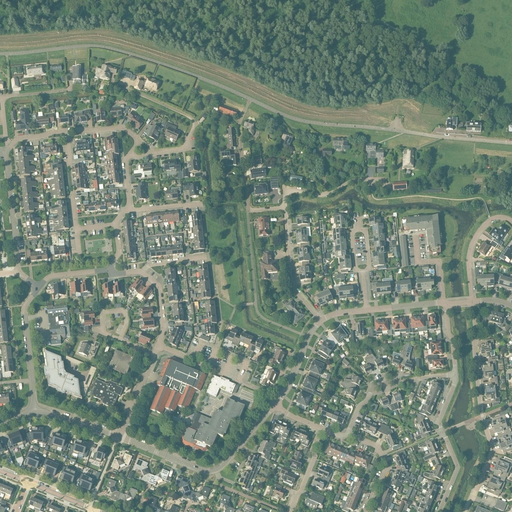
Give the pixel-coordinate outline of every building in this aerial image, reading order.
[(44,75),(43,66),(26,68),(27,76),(32,75),(32,76),(44,75)] [(81,67),(77,66),(73,66),(73,78),(73,80),(75,80),(75,83),(81,83),(81,72),(81,67)] [(103,66),(102,70),(97,68),(96,74),(101,75),(100,77),(108,79),(110,74),(111,74),(111,73),(116,74),(117,69),(103,66)] [(144,82),(143,82),(138,80),(134,89),(140,91),(143,85),(145,86),(156,91),(159,83),(148,79),(147,82),(146,81),(144,82)] [(106,121),(105,116),(105,111),(96,111),(96,105),(92,106),(93,114),(96,114),(97,122),(102,122),(101,122),(106,121)] [(125,114),(124,109),(124,105),(120,106),(121,108),(111,109),(111,118),(122,116),(121,114),(125,114)] [(221,106),(219,112),(217,116),(226,119),(228,115),(231,116),(236,118),(238,112),(221,106)] [(22,122),(21,123),(16,123),(16,131),(30,129),(28,110),(20,111),(22,122)] [(91,118),(90,113),(90,111),(86,111),(86,114),(75,115),(76,123),(87,122),(87,118),(91,118)] [(133,112),(131,114),(128,117),(131,120),(129,123),(138,130),(144,123),(135,116),(136,115),(133,112)] [(72,119),(71,114),(71,113),(67,114),(67,116),(59,117),(60,124),(69,123),(69,120),(72,119)] [(33,123),(37,123),(37,126),(49,125),(49,123),(54,122),(53,115),(48,116),(48,117),(37,119),(36,115),(32,115),(33,123)] [(447,121),(447,125),(446,130),(453,130),(453,127),(456,127),(457,122),(457,119),(447,119),(447,121)] [(243,128),(249,130),(247,134),(252,136),(255,130),(253,129),(254,124),(246,121),(243,128)] [(472,121),(472,124),(467,123),(466,132),(481,132),(481,125),(478,125),(478,122),(472,121)] [(169,129),(166,136),(176,140),(179,133),(172,130),(173,126),(167,124),(165,127),(169,129)] [(149,126),(147,129),(143,133),(148,137),(148,138),(156,141),(161,129),(158,128),(158,129),(155,128),(149,126)] [(234,129),(228,130),(229,138),(228,138),(228,145),(227,146),(227,150),(233,150),(233,148),(235,148),(234,129)] [(291,143),(292,141),(294,137),(284,133),(282,139),(286,141),(286,143),(284,142),(282,148),(291,152),(294,146),(288,144),(289,142),(291,143)] [(104,139),(105,144),(105,147),(118,145),(117,140),(116,140),(116,137),(104,139)] [(350,147),(347,147),(347,140),(334,139),(333,146),(344,147),(344,150),(350,151),(350,147)] [(89,141),(82,141),(84,151),(90,151),(90,154),(93,153),(92,145),(89,146),(89,141)] [(59,144),(50,145),(51,155),(60,154),(59,144)] [(51,155),(50,145),(43,146),(44,151),(41,151),(42,159),(45,159),(46,159),(47,158),(47,156),(47,155),(51,155)] [(366,145),(366,151),(370,152),(370,155),(372,156),(376,156),(376,158),(383,158),(383,152),(375,151),(376,145),(366,145)] [(414,152),(404,151),(403,168),(413,168),(414,152)] [(226,160),(228,161),(228,167),(236,166),(235,157),(231,157),(230,153),(221,154),(221,158),(224,158),(225,159),(226,160)] [(188,163),(189,168),(189,172),(198,171),(197,163),(199,162),(198,157),(191,157),(191,163),(188,163)] [(75,166),(75,171),(85,170),(85,167),(89,167),(88,161),(84,162),(80,162),(81,165),(75,166)] [(164,162),(164,167),(165,171),(176,170),(177,172),(181,171),(181,169),(180,164),(176,164),(176,161),(164,162)] [(48,170),(48,173),(62,171),(62,166),(59,166),(58,163),(54,164),(52,164),(50,164),(50,167),(52,167),(53,170),(48,170)] [(152,172),(151,169),(151,164),(140,165),(140,166),(139,166),(139,171),(134,172),(135,179),(144,178),(144,173),(152,172)] [(264,169),(250,171),(251,179),(265,177),(264,169)] [(183,184),(183,185),(183,190),(189,190),(190,197),(199,197),(198,185),(190,185),(190,183),(183,184)] [(146,184),(143,184),(138,185),(139,189),(136,189),(137,201),(146,200),(145,195),(145,188),(147,188),(146,184)] [(258,187),(254,188),(255,197),(268,195),(267,186),(266,186),(266,185),(258,186),(258,187)] [(166,192),(166,195),(166,200),(178,199),(177,195),(181,194),(180,188),(171,189),(171,191),(166,192)] [(110,200),(111,209),(117,208),(116,204),(119,204),(118,195),(115,196),(113,200),(110,200)] [(192,217),(192,223),(201,222),(201,216),(199,216),(198,213),(191,214),(192,217)] [(334,218),(333,218),(334,224),(346,223),(345,217),(344,217),(344,214),(334,215),(334,218)] [(372,220),(369,220),(370,227),(373,227),(382,226),(381,219),(377,220),(376,217),(371,217),(372,220)] [(401,221),(402,233),(425,230),(425,229),(426,229),(428,230),(428,231),(427,232),(429,255),(441,253),(440,246),(441,246),(441,241),(439,241),(439,235),(440,235),(439,227),(438,227),(438,222),(433,223),(432,218),(429,218),(429,219),(427,219),(427,217),(419,218),(419,220),(414,220),(414,219),(404,219),(404,221),(401,221)] [(301,219),(297,219),(297,226),(301,226),(301,229),(306,228),(310,228),(309,218),(303,219),(302,218),(301,218),(301,219)] [(268,231),(269,231),(269,219),(259,220),(259,236),(268,236),(268,231)] [(494,242),(498,245),(501,247),(503,244),(500,241),(508,230),(502,226),(497,232),(493,230),(490,235),(496,240),(494,242)] [(306,228),(301,229),(299,229),(299,232),(296,232),(297,238),(309,237),(307,237),(306,228)] [(309,237),(297,238),(297,244),(300,244),(301,247),(309,246),(309,237)] [(498,245),(494,242),(492,241),(489,245),(485,242),(478,252),(485,256),(491,247),(495,249),(498,245)] [(204,250),(204,244),(195,245),(195,251),(195,254),(204,253),(203,250),(204,250)] [(309,246),(301,247),(301,250),(298,250),(298,257),(310,256),(310,249),(308,249),(308,247),(309,246)] [(511,259),(511,247),(511,246),(505,254),(503,253),(499,258),(504,261),(506,258),(510,261),(511,259)] [(150,258),(156,257),(155,249),(150,249),(146,249),(147,256),(150,256),(150,258)] [(31,262),(37,261),(36,253),(30,253),(30,251),(27,252),(27,259),(31,259),(31,262)] [(264,263),(261,263),(262,280),(268,280),(267,273),(277,272),(276,262),(271,262),(271,259),(271,252),(263,253),(264,263)] [(310,256),(298,257),(299,263),(302,263),(302,266),(309,265),(308,256),(310,256)] [(384,266),(383,260),(373,261),(374,267),(377,267),(377,270),(386,269),(386,266),(384,266)] [(340,264),(341,274),(348,273),(348,270),(351,270),(350,263),(340,264)] [(311,265),(309,265),(302,266),(303,269),(299,269),(300,275),(312,274),(311,265)] [(499,287),(505,289),(508,277),(508,279),(500,277),(501,274),(498,273),(497,276),(497,283),(500,284),(499,287)] [(312,274),(300,275),(301,281),(304,281),(304,284),(311,283),(310,274),(312,274)] [(493,283),(497,283),(497,276),(498,274),(496,274),(495,275),(495,276),(486,276),(487,287),(493,286),(493,283)] [(486,276),(480,277),(480,280),(478,280),(478,284),(480,284),(480,287),(487,287),(486,276)] [(424,290),(423,278),(416,279),(416,281),(413,281),(414,288),(417,288),(417,291),(424,290)] [(430,283),(430,280),(423,280),(423,278),(424,290),(431,290),(431,287),(433,286),(432,283),(430,283)] [(132,285),(129,289),(128,289),(132,292),(133,290),(138,294),(143,288),(141,286),(143,284),(138,280),(133,286),(132,285)] [(393,281),(392,282),(393,290),(397,290),(397,293),(404,293),(403,280),(402,280),(403,282),(393,283),(393,281)] [(414,288),(413,281),(410,282),(409,280),(403,280),(404,293),(411,292),(410,288),(414,288)] [(83,285),(80,286),(81,293),(87,293),(87,296),(92,295),(91,289),(90,290),(89,282),(83,283),(83,285)] [(393,290),(392,282),(382,283),(384,295),(390,294),(390,290),(393,290)] [(384,295),(382,283),(372,284),(373,292),(376,292),(377,295),(384,295)] [(81,293),(80,286),(77,286),(77,284),(70,284),(71,292),(70,292),(71,297),(75,297),(75,294),(81,293)] [(116,287),(113,287),(114,295),(119,294),(120,297),(124,296),(124,291),(123,291),(122,284),(115,284),(116,287)] [(64,295),(64,293),(64,288),(60,288),(60,285),(54,286),(54,293),(53,294),(54,300),(58,299),(58,296),(64,295)] [(114,295),(113,287),(110,288),(109,285),(103,286),(104,293),(103,293),(103,299),(108,299),(107,295),(114,295)] [(345,286),(346,298),(353,298),(353,294),(356,294),(356,293),(356,285),(345,286)] [(333,290),(335,296),(339,296),(340,299),(346,298),(345,286),(338,287),(339,289),(333,290)] [(143,288),(138,294),(143,298),(142,300),(145,303),(149,298),(148,298),(152,292),(147,288),(146,290),(143,288)] [(321,292),(326,303),(332,301),(331,298),(335,296),(333,290),(329,292),(328,290),(321,292)] [(326,303),(321,292),(322,294),(313,298),(315,304),(318,303),(320,306),(326,303)] [(304,316),(295,305),(294,305),(291,302),(286,307),(293,315),(290,318),(295,324),(304,316)] [(67,307),(47,309),(49,324),(50,324),(51,329),(50,329),(51,340),(51,346),(61,345),(61,339),(63,341),(65,338),(70,337),(69,327),(69,323),(70,321),(69,312),(67,311),(67,307)] [(145,308),(140,308),(138,308),(139,312),(142,312),(142,318),(151,317),(150,315),(153,314),(152,308),(145,309),(145,308)] [(84,321),(84,323),(85,326),(93,325),(92,319),(94,319),(94,312),(86,313),(86,312),(80,312),(81,321),(84,321)] [(494,323),(497,314),(491,312),(491,313),(487,314),(487,316),(479,317),(480,325),(486,324),(486,320),(489,320),(488,321),(494,323)] [(497,314),(494,323),(501,325),(501,324),(502,324),(506,320),(503,317),(503,316),(497,314)] [(429,324),(426,324),(427,332),(427,330),(432,330),(432,327),(436,327),(435,317),(434,317),(433,315),(429,316),(430,317),(428,317),(429,324)] [(151,317),(142,318),(143,324),(140,325),(141,330),(147,329),(147,328),(154,327),(153,320),(151,321),(151,317)] [(175,326),(182,327),(182,323),(182,322),(184,322),(183,317),(174,318),(175,323),(176,323),(175,326)] [(418,328),(417,318),(416,317),(412,317),(412,319),(411,319),(411,326),(408,326),(409,334),(412,333),(412,332),(415,332),(414,329),(418,328)] [(421,317),(416,317),(417,318),(418,328),(418,333),(427,332),(426,324),(423,324),(423,318),(421,318),(421,317)] [(403,318),(398,319),(399,320),(400,333),(406,333),(406,334),(409,334),(408,326),(405,326),(405,320),(403,320),(403,318)] [(400,333),(399,320),(398,319),(394,319),(394,321),(393,321),(393,328),(390,328),(391,336),(395,335),(394,331),(399,330),(400,333)] [(385,320),(381,321),(381,322),(382,332),(387,332),(388,336),(391,336),(390,328),(387,328),(387,321),(385,322),(385,320)] [(382,332),(381,322),(381,321),(376,321),(376,323),(375,323),(375,329),(372,330),(373,331),(370,331),(370,334),(373,334),(373,337),(377,337),(376,333),(382,332)] [(191,332),(192,329),(185,327),(186,324),(183,324),(181,330),(191,332)] [(364,336),(364,332),(363,324),(355,325),(357,337),(364,336)] [(503,336),(507,331),(511,327),(508,325),(503,330),(501,334),(503,336)] [(172,334),(180,337),(183,332),(181,331),(181,330),(182,327),(175,326),(175,329),(174,329),(172,334)] [(340,328),(338,329),(337,329),(335,331),(342,340),(344,339),(345,340),(347,338),(347,337),(346,337),(349,335),(344,328),(341,330),(340,328)] [(230,335),(227,334),(225,340),(232,343),(231,345),(234,346),(238,338),(236,337),(238,332),(232,330),(230,335)] [(149,343),(152,337),(145,334),(145,333),(140,331),(138,335),(141,336),(138,342),(146,345),(147,342),(149,343)] [(333,332),(333,333),(331,335),(333,337),(329,339),(335,345),(338,343),(338,344),(340,344),(341,343),(341,342),(341,341),(342,340),(335,331),(333,332)] [(170,339),(178,342),(180,337),(172,334),(170,339)] [(238,338),(234,346),(238,347),(240,343),(244,344),(247,336),(242,334),(240,339),(238,338)] [(247,336),(244,344),(249,347),(247,351),(249,352),(253,344),(251,343),(253,338),(247,336)] [(178,342),(170,339),(168,344),(176,347),(178,342)] [(335,345),(329,339),(327,343),(325,342),(323,344),(322,344),(321,346),(331,352),(332,351),(333,351),(335,350),(334,348),(335,345)] [(253,344),(249,352),(250,353),(248,357),(251,359),(254,352),(257,354),(259,353),(260,351),(263,343),(258,340),(256,345),(253,344)] [(480,346),(481,352),(491,351),(491,345),(494,345),(493,340),(491,340),(486,341),(486,344),(485,344),(485,345),(480,346)] [(433,341),(428,341),(426,342),(426,345),(430,344),(431,350),(442,349),(442,344),(440,345),(440,343),(434,344),(433,341)] [(84,344),(81,343),(79,347),(81,348),(79,353),(87,357),(88,354),(94,356),(100,344),(95,342),(94,345),(85,342),(84,344)] [(1,355),(3,355),(11,354),(10,348),(5,348),(5,346),(0,346),(0,350),(1,350),(1,355)] [(330,354),(331,352),(321,346),(320,348),(320,349),(319,351),(321,352),(319,355),(323,358),(326,360),(328,357),(329,357),(330,357),(331,355),(330,354)] [(275,347),(274,349),(276,350),(274,356),(284,359),(286,354),(279,352),(281,349),(275,347)] [(407,353),(402,366),(405,367),(406,367),(405,369),(410,371),(410,372),(412,373),(413,367),(412,367),(414,363),(409,361),(410,354),(412,348),(409,347),(407,353)] [(442,355),(441,354),(443,353),(442,349),(431,350),(432,356),(427,356),(427,359),(435,359),(435,356),(442,355)] [(108,368),(127,376),(134,358),(115,350),(108,368)] [(383,362),(382,357),(380,358),(380,359),(376,360),(372,355),(370,350),(367,352),(369,356),(374,369),(377,367),(378,367),(379,369),(384,367),(382,362),(383,362)] [(491,351),(481,352),(481,358),(486,358),(486,359),(488,359),(488,362),(495,361),(498,361),(497,357),(495,357),(495,356),(492,357),(491,351)] [(46,355),(44,355),(45,359),(44,359),(45,359),(46,369),(45,369),(45,370),(47,369),(48,376),(46,376),(46,377),(47,376),(48,386),(58,390),(57,391),(58,392),(58,391),(59,389),(65,392),(64,394),(63,394),(64,394),(65,393),(70,395),(71,395),(74,394),(72,381),(73,380),(74,381),(74,380),(73,380),(73,379),(74,379),(74,378),(65,375),(66,374),(65,372),(64,373),(63,369),(63,364),(62,364),(61,364),(60,357),(46,352),(47,353),(46,355)] [(396,355),(393,354),(393,360),(392,364),(397,366),(398,364),(399,364),(402,366),(407,353),(403,352),(399,357),(395,356),(396,355)] [(64,359),(83,367),(85,364),(65,356),(64,359)] [(281,365),(284,359),(274,356),(272,361),(269,359),(268,363),(274,365),(275,362),(281,365)] [(371,370),(374,369),(369,356),(366,358),(367,365),(363,366),(362,365),(360,367),(363,371),(364,370),(366,375),(371,372),(370,371),(371,370)] [(160,375),(195,390),(200,391),(206,376),(198,372),(198,373),(185,367),(186,364),(172,358),(170,361),(167,360),(160,375)] [(312,364),(311,366),(322,371),(322,369),(323,369),(324,369),(325,367),(324,366),(325,363),(317,359),(316,363),(314,362),(313,364),(312,364)] [(442,362),(442,361),(436,362),(435,359),(427,359),(428,363),(429,363),(430,365),(432,365),(433,368),(436,368),(436,369),(440,369),(440,367),(443,367),(443,366),(444,366),(444,362),(442,362)] [(482,367),(483,373),(493,372),(493,366),(496,366),(495,361),(488,362),(488,365),(487,365),(487,366),(482,367)] [(268,370),(266,375),(275,379),(277,374),(271,371),(272,369),(267,366),(265,369),(268,370)] [(321,372),(322,371),(311,366),(310,369),(310,370),(309,372),(312,373),(310,375),(318,379),(320,376),(321,375),(322,374),(321,373),(321,372)] [(13,367),(4,368),(2,368),(3,378),(11,377),(11,373),(13,373),(13,367)] [(85,382),(80,383),(82,398),(84,399),(96,369),(91,367),(91,368),(85,382)] [(493,372),(483,373),(483,379),(488,378),(489,380),(490,380),(490,383),(498,382),(497,377),(494,378),(493,372)] [(343,383),(355,388),(357,385),(357,384),(359,385),(361,380),(357,378),(357,377),(353,374),(352,376),(353,377),(351,381),(344,380),(343,383)] [(187,410),(195,390),(160,375),(160,377),(160,379),(161,379),(160,382),(159,382),(157,383),(156,385),(160,387),(150,410),(162,415),(164,408),(165,408),(174,412),(177,405),(178,406),(187,410)] [(263,375),(260,382),(259,384),(267,387),(269,383),(273,385),(275,379),(266,375),(266,376),(263,375)] [(305,380),(304,382),(315,387),(316,385),(317,385),(318,383),(318,382),(317,382),(318,379),(310,375),(309,378),(307,377),(306,379),(305,380)] [(210,384),(206,393),(216,397),(220,389),(232,394),(232,393),(235,385),(236,385),(229,382),(229,381),(221,377),(220,378),(220,379),(213,376),(211,382),(210,384)] [(102,398),(103,398),(108,385),(96,380),(93,386),(94,386),(91,394),(91,396),(92,397),(101,400),(102,398)] [(103,404),(104,405),(113,408),(118,395),(120,396),(123,390),(123,389),(122,388),(117,386),(118,384),(110,381),(109,385),(108,385),(103,398),(104,399),(103,402),(103,404)] [(314,388),(315,387),(304,382),(303,384),(304,385),(303,387),(305,388),(304,391),(312,394),(316,396),(317,393),(314,392),(315,391),(315,389),(315,388),(314,388)] [(349,397),(354,401),(355,398),(354,398),(356,393),(354,392),(354,391),(355,388),(343,383),(340,382),(339,384),(347,391),(345,395),(350,397),(349,397)] [(432,382),(431,385),(432,386),(430,391),(439,394),(441,389),(442,386),(432,382)] [(484,388),(485,394),(496,393),(495,387),(498,386),(498,382),(490,383),(490,385),(489,386),(489,387),(484,388)] [(8,395),(2,396),(3,405),(9,404),(9,398),(12,398),(11,390),(8,391),(8,395)] [(299,396),(298,398),(308,402),(309,401),(310,401),(311,401),(312,399),(311,398),(311,397),(312,394),(304,391),(303,394),(301,393),(300,395),(299,396)] [(393,397),(390,399),(396,411),(399,410),(398,403),(402,401),(400,397),(401,396),(400,391),(398,392),(398,393),(393,395),(394,397),(393,397)] [(437,399),(439,394),(430,391),(428,396),(437,399)] [(496,398),(496,393),(485,394),(486,400),(491,399),(491,401),(492,401),(492,404),(500,403),(499,398),(496,398)] [(434,404),(437,399),(428,396),(426,401),(434,404)] [(308,402),(298,398),(297,400),(297,401),(296,403),(298,404),(297,407),(305,410),(306,407),(307,408),(308,407),(309,405),(308,404),(308,402)] [(378,400),(381,405),(382,404),(384,409),(388,407),(392,412),(396,411),(390,399),(387,400),(386,400),(386,398),(381,400),(380,399),(378,400)] [(189,426),(184,429),(180,439),(182,444),(192,448),(194,447),(195,449),(203,452),(208,450),(209,447),(212,448),(217,435),(223,437),(224,434),(225,434),(231,421),(236,423),(238,420),(239,421),(245,407),(237,404),(237,405),(234,404),(235,402),(227,399),(222,413),(216,410),(215,414),(213,413),(211,420),(201,416),(195,413),(189,426)] [(424,406),(432,410),(434,404),(426,401),(425,400),(423,405),(424,406)] [(320,415),(326,417),(329,410),(326,408),(327,406),(321,404),(319,411),(322,412),(320,415)] [(372,404),(370,408),(372,409),(372,411),(375,413),(378,406),(375,405),(372,404)] [(430,415),(432,410),(424,406),(422,411),(420,410),(419,413),(425,416),(426,413),(430,415)] [(334,412),(329,410),(326,417),(331,419),(334,412)] [(331,419),(336,422),(340,414),(334,412),(331,419)] [(341,412),(340,414),(336,422),(342,424),(343,421),(346,422),(349,415),(344,414),(341,412)] [(415,418),(420,430),(428,427),(427,425),(429,425),(427,422),(426,422),(426,421),(423,422),(423,421),(424,417),(416,414),(416,415),(413,414),(412,417),(415,418)] [(508,424),(508,423),(507,418),(505,419),(504,415),(492,419),(494,424),(493,425),(494,428),(508,424)] [(363,431),(369,433),(373,424),(370,422),(371,421),(370,420),(365,418),(362,424),(365,425),(363,431)] [(278,433),(283,423),(277,421),(275,426),(272,425),(269,432),(274,434),(275,431),(278,433)] [(288,425),(283,423),(278,433),(282,434),(281,437),(286,439),(289,432),(286,431),(288,425)] [(380,427),(373,424),(369,433),(374,435),(377,429),(381,431),(380,432),(383,433),(386,426),(383,425),(381,424),(380,425),(380,427)] [(510,429),(508,424),(494,428),(495,432),(496,431),(498,436),(510,433),(509,429),(510,429)] [(389,428),(386,426),(383,433),(387,434),(387,433),(389,433),(390,436),(385,438),(387,444),(396,440),(394,434),(393,435),(392,431),(389,429),(389,428)] [(428,428),(428,427),(420,430),(421,433),(414,438),(416,442),(427,437),(426,434),(430,432),(431,432),(431,431),(431,430),(430,428),(428,428)] [(299,441),(303,432),(297,429),(295,435),(292,434),(290,440),(295,442),(296,439),(299,441)] [(29,434),(27,435),(29,442),(32,441),(32,440),(37,440),(37,443),(38,430),(32,430),(32,434),(29,434)] [(38,430),(37,443),(43,443),(43,444),(45,444),(47,438),(43,437),(43,430),(38,430)] [(19,432),(14,434),(18,447),(26,444),(24,437),(21,438),(19,432)] [(309,434),(303,432),(299,441),(303,442),(302,445),(307,447),(309,441),(306,440),(309,434)] [(498,442),(499,445),(511,441),(511,435),(511,436),(510,433),(498,436),(499,441),(498,442)] [(11,442),(8,443),(10,450),(18,447),(14,434),(8,436),(11,442)] [(51,439),(49,445),(52,446),(52,445),(57,447),(61,436),(56,434),(54,440),(51,439)] [(61,436),(57,447),(62,449),(62,450),(65,451),(67,445),(65,444),(67,438),(61,436)] [(396,440),(387,444),(389,449),(395,447),(396,450),(402,447),(400,443),(400,442),(399,442),(397,442),(396,440)] [(429,440),(417,445),(419,448),(427,447),(428,451),(436,447),(436,446),(437,445),(436,443),(435,442),(434,442),(430,443),(429,440)] [(72,446),(70,453),(78,455),(82,443),(77,441),(75,447),(72,446)] [(261,448),(270,452),(272,448),(274,448),(276,444),(270,441),(269,444),(263,442),(261,448)] [(511,441),(499,445),(500,449),(501,449),(503,454),(508,452),(511,450),(511,441)] [(82,443),(78,455),(79,454),(83,456),(83,457),(86,458),(88,452),(85,451),(88,445),(82,443)] [(322,454),(325,455),(326,453),(332,456),(336,446),(329,444),(327,450),(324,449),(322,454)] [(336,446),(332,456),(339,459),(343,449),(336,446)] [(437,448),(436,447),(428,451),(429,454),(423,459),(424,462),(431,459),(436,457),(435,454),(439,453),(438,452),(439,452),(439,451),(438,448),(437,448)] [(263,458),(264,459),(269,461),(271,457),(269,455),(270,452),(261,448),(258,453),(264,456),(263,458)] [(95,454),(92,460),(101,463),(102,459),(104,459),(106,453),(104,452),(105,450),(99,449),(97,455),(95,454)] [(343,449),(339,459),(346,462),(350,452),(343,449)] [(406,456),(406,455),(404,451),(397,453),(399,457),(393,459),(396,464),(405,460),(404,458),(406,457),(406,456)] [(296,470),(297,467),(300,468),(302,462),(300,461),(302,455),(296,452),(294,458),(293,458),(290,464),(291,465),(290,468),(296,470)] [(356,455),(350,452),(346,462),(353,465),(354,463),(353,463),(357,455),(356,455)] [(353,463),(354,463),(360,465),(364,456),(357,453),(356,455),(357,455),(353,463)] [(30,454),(26,465),(31,467),(36,457),(30,454)] [(128,466),(130,462),(132,457),(125,454),(123,459),(117,461),(114,460),(111,468),(118,471),(120,466),(124,464),(128,466)] [(248,462),(260,467),(262,463),(264,459),(263,458),(257,456),(256,459),(251,456),(248,462)] [(371,459),(364,456),(360,465),(367,468),(366,470),(369,471),(371,466),(369,465),(371,459)] [(36,457),(31,467),(37,469),(41,459),(36,457)] [(434,471),(442,474),(443,473),(444,474),(445,471),(445,470),(444,469),(439,467),(440,466),(436,458),(432,460),(430,461),(433,467),(435,468),(434,471)] [(495,466),(509,472),(511,467),(511,466),(511,463),(505,460),(500,458),(498,463),(497,463),(495,466)] [(142,481),(148,483),(152,475),(149,474),(146,468),(148,464),(137,459),(133,470),(135,471),(137,470),(141,471),(144,476),(142,481)] [(407,466),(405,460),(396,464),(398,469),(403,467),(404,470),(403,471),(402,471),(401,474),(408,477),(409,474),(407,473),(408,470),(406,466),(407,466)] [(48,461),(43,472),(49,475),(54,464),(48,461)] [(257,475),(258,471),(260,467),(248,462),(246,468),(252,470),(250,473),(257,475)] [(54,464),(49,475),(55,477),(59,466),(54,464)] [(493,475),(505,480),(506,477),(507,477),(509,472),(495,466),(494,470),(495,470),(493,475)] [(289,482),(288,485),(292,486),(296,477),(288,473),(289,470),(283,468),(281,474),(285,475),(283,480),(289,482)] [(324,477),(323,479),(329,482),(332,475),(329,474),(330,472),(320,468),(318,474),(324,477)] [(66,469),(61,480),(67,482),(71,471),(66,469)] [(152,475),(148,483),(155,486),(157,482),(162,480),(166,481),(170,483),(172,479),(168,477),(169,473),(163,470),(161,474),(155,477),(152,475)] [(71,471),(67,482),(72,484),(77,473),(71,471)] [(442,476),(442,474),(434,471),(433,474),(425,473),(423,476),(430,479),(435,481),(436,478),(440,480),(441,480),(441,479),(442,479),(443,476),(442,476)] [(244,473),(241,479),(251,483),(253,479),(255,479),(257,475),(250,473),(249,475),(244,473)] [(394,475),(392,480),(401,484),(402,481),(405,482),(406,482),(408,477),(401,474),(400,477),(394,475)] [(489,483),(503,489),(505,483),(504,483),(505,480),(493,475),(491,480),(490,480),(489,483)] [(83,476),(79,487),(85,489),(89,479),(83,476)] [(189,481),(182,478),(178,476),(175,486),(178,487),(179,487),(182,488),(184,493),(183,497),(190,500),(193,492),(190,491),(187,485),(189,481)] [(356,483),(364,487),(366,481),(358,478),(356,483)] [(89,479),(85,489),(90,491),(95,481),(89,479)] [(251,483),(241,479),(239,484),(245,486),(244,489),(251,492),(253,488),(250,485),(251,483)] [(322,490),(323,488),(326,489),(327,485),(329,482),(323,479),(322,482),(316,480),(313,486),(322,490)] [(110,499),(117,502),(120,493),(116,492),(115,487),(116,483),(109,480),(106,488),(109,489),(112,495),(110,499)] [(394,491),(398,493),(400,493),(402,488),(402,487),(400,487),(401,484),(392,480),(390,486),(395,488),(394,491)] [(423,486),(423,488),(436,493),(438,488),(434,486),(435,484),(428,481),(427,483),(426,483),(425,486),(423,486)] [(354,482),(352,487),(361,491),(364,487),(356,483),(354,482)] [(503,489),(489,483),(487,487),(488,487),(486,492),(498,497),(499,494),(500,494),(503,489)] [(280,486),(275,484),(272,489),(275,490),(273,497),(278,499),(279,497),(282,499),(285,492),(279,489),(280,486)] [(193,492),(190,500),(196,503),(198,499),(203,497),(207,498),(210,490),(204,487),(202,491),(196,494),(193,492)] [(352,487),(349,492),(359,496),(361,491),(352,487)] [(13,490),(7,488),(5,494),(10,496),(13,490)] [(124,495),(120,493),(117,502),(123,505),(125,501),(131,498),(134,499),(136,495),(138,491),(131,488),(129,493),(124,495)] [(433,498),(436,493),(423,488),(422,490),(426,491),(425,494),(433,498)] [(384,495),(392,498),(394,493),(386,490),(384,495)] [(357,502),(359,496),(349,492),(347,497),(357,502)] [(305,499),(306,500),(307,501),(305,505),(316,510),(316,508),(317,508),(320,509),(321,509),(322,509),(323,508),(322,507),(322,506),(321,506),(324,499),(313,494),(311,499),(307,497),(306,497),(305,498),(305,499)] [(419,496),(418,498),(431,503),(433,498),(425,494),(424,497),(419,496)] [(223,495),(221,500),(220,504),(223,505),(225,510),(224,511),(232,511),(234,509),(231,508),(228,502),(230,498),(223,495)] [(384,495),(382,500),(389,503),(391,504),(393,499),(392,498),(384,495)] [(152,511),(160,511),(161,510),(158,509),(156,504),(157,499),(150,497),(149,500),(147,505),(150,506),(153,511),(152,511)] [(347,497),(345,502),(355,506),(357,502),(347,497)] [(29,506),(35,508),(38,501),(32,498),(29,506)] [(418,503),(429,508),(431,503),(418,498),(418,499),(419,500),(418,503)] [(382,500),(380,505),(387,508),(389,509),(391,504),(389,503),(382,500)] [(497,500),(496,505),(494,508),(503,511),(507,504),(497,500)] [(43,503),(38,501),(35,508),(40,510),(43,503)] [(348,511),(349,510),(353,511),(355,506),(345,502),(342,510),(346,511),(348,511)] [(415,506),(414,508),(425,511),(427,511),(429,508),(418,503),(416,506),(415,506)]
